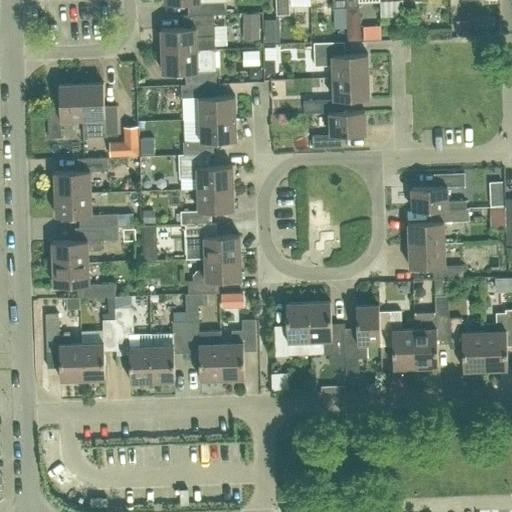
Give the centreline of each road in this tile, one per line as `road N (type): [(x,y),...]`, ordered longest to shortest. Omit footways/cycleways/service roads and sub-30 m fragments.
road 1 (residential): [(15,51),(26,408)]
road 2 (residential): [(262,162),(264,262),(283,275),(363,273),(378,251),(377,157)]
road 3 (residential): [(261,403),(511,396)]
road 4 (residential): [(26,408),(261,403)]
road 5 (residential): [(15,51),(115,47),(129,32),(128,0)]
road 6 (residential): [(511,121),(508,0)]
